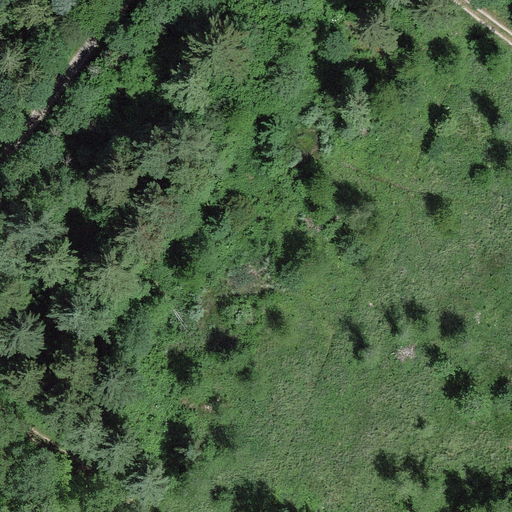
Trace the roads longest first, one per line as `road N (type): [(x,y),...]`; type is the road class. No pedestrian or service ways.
road 1 (track): [(0,158),(122,0)]
road 2 (track): [(133,511),(0,419)]
